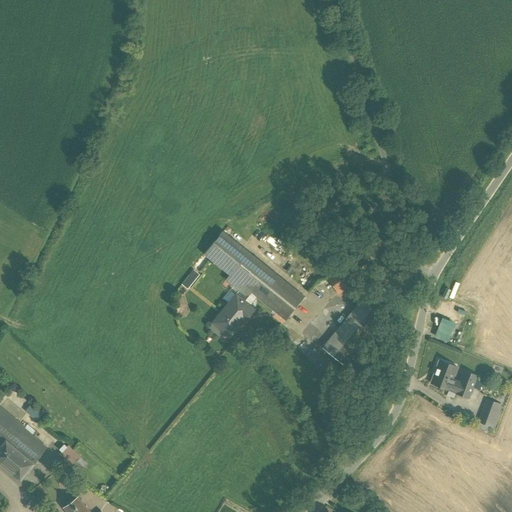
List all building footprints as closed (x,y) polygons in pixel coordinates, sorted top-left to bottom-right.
[(356,245),(361,254),(364,257),(390,240),(382,228),(356,245)] [(227,280),(243,293),(248,287),(258,295),(287,319),(304,298),(223,232),(205,253),(231,274),(227,280)] [(373,271),(364,257),(361,254),(326,277),(338,294),(373,271)] [(200,274),(194,269),(181,284),(188,289),(200,274)] [(250,305),(258,295),(248,287),(243,293),(240,297),(236,294),(214,321),(216,322),(210,329),(220,336),(226,330),(231,335),(256,309),(250,305)] [(342,365),(382,316),(363,300),(323,349),(342,365)] [(431,384),(457,393),(461,383),(453,379),(457,367),(441,361),(431,384)] [(465,373),(461,383),(457,393),(469,398),(477,376),(465,373)] [(490,426),(498,404),(487,400),(479,422),(490,426)] [(0,436),(6,441),(21,424),(0,407),(0,436)] [(26,429),(21,424),(6,441),(0,448),(0,461),(21,481),(47,449),(24,431),(26,429)] [(89,511),(78,495),(62,507),(64,511),(101,511),(99,511),(89,511)]
